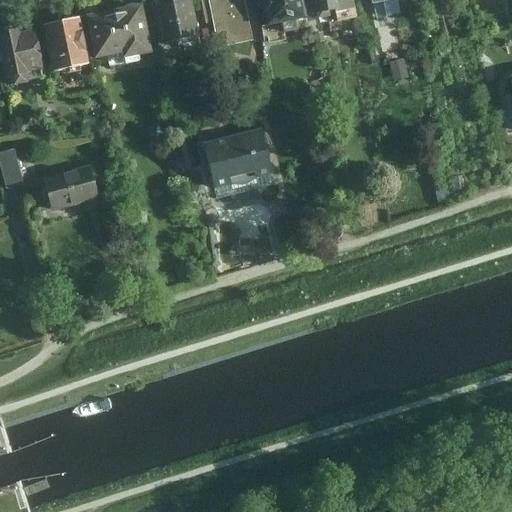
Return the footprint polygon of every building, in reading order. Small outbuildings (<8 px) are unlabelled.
[(254,43),(245,0),(208,0),(220,50),(254,43)] [(305,0),(262,0),(270,31),(310,23),(305,0)] [(354,0),(312,0),(316,18),(319,18),(320,23),(332,21),(331,16),(337,15),(340,25),(359,21),(354,0)] [(197,41),(190,3),(155,9),(163,47),(197,41)] [(143,10),(87,20),(96,64),(123,59),(124,64),(153,58),(143,10)] [(79,19),(43,27),(53,77),(89,69),(79,19)] [(19,35),(0,38),(0,49),(6,84),(13,83),(15,90),(28,88),(26,81),(43,78),(34,35),(20,38),(19,35)] [(262,140),(205,154),(214,189),(271,175),(262,140)] [(14,152),(0,155),(0,165),(7,191),(24,187),(14,152)] [(90,169),(43,182),(52,215),(99,202),(90,169)]
